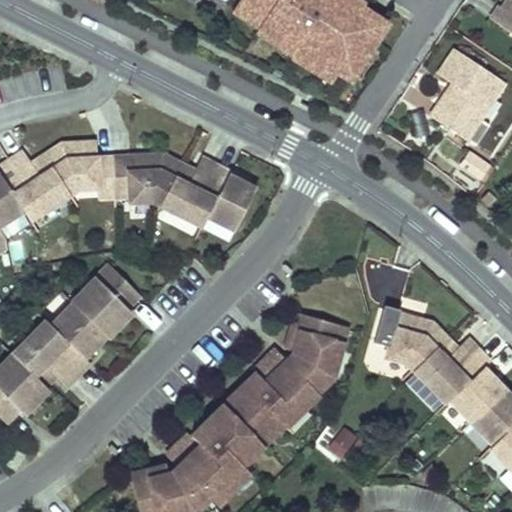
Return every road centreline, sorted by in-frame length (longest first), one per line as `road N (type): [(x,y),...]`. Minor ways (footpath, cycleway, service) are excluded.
road 1 (residential): [(332,159),(233,285),(34,478),(0,501)]
road 2 (unclassified): [(117,54),(332,159)]
road 3 (unclassified): [(332,159),(440,238),(511,309)]
road 4 (residential): [(332,159),(438,0)]
road 5 (residential): [(117,54),(89,95),(0,115)]
road 6 (unclassified): [(7,0),(117,54)]
